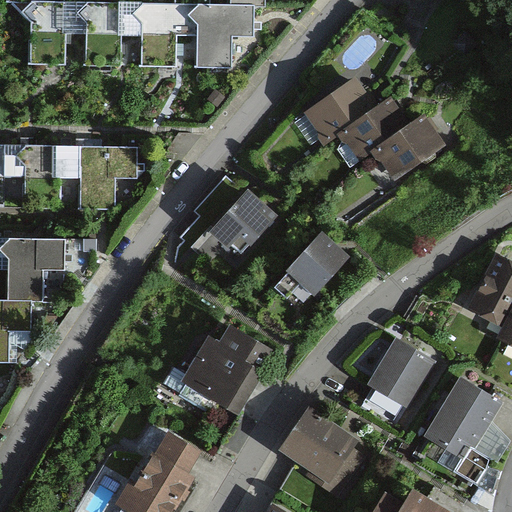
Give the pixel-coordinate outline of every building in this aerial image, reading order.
[(67,31),(67,2),(33,1),(22,13),(33,24),(32,63),(66,64),(67,31)] [(122,32),(122,3),(67,2),(67,31),(86,32),(86,64),(122,65),(122,32)] [(177,33),(177,4),(122,3),(122,32),(143,33),(142,66),(176,66),(177,33)] [(257,5),(177,4),(177,33),(200,34),(199,67),(233,68),(234,34),(256,34),(257,5)] [(342,134),(379,108),(360,80),(307,118),(326,145),(342,134)] [(375,153),(412,127),(392,99),(379,108),(342,134),(362,162),(375,153)] [(450,145),(429,115),(412,127),(375,153),(396,183),(450,145)] [(26,146),(0,146),(0,207),(3,207),(3,179),(26,179),(26,146)] [(26,146),(26,179),(25,209),(60,209),(60,181),(81,181),(82,147),(26,146)] [(82,147),(81,181),(81,208),(116,209),(116,179),(137,180),(137,148),(82,147)] [(212,226),(208,231),(227,249),(231,244),(240,253),(277,215),(247,187),(210,224),(212,226)] [(288,273),(275,287),(286,298),(299,284),(313,297),(350,258),(321,231),(284,270),(288,273)] [(0,238),(0,272),(12,273),(12,239),(0,238)] [(63,239),(12,239),(12,273),(11,301),(31,301),(42,301),(42,271),(63,271),(63,239)] [(507,327),(511,316),(511,268),(498,261),(473,310),(507,327)] [(0,363),(8,363),(9,330),(31,331),(31,301),(11,301),(0,301),(0,363)] [(511,316),(507,327),(500,340),(511,345),(511,316)] [(217,415),(222,408),(238,417),(260,380),(261,380),(276,354),(228,325),(219,340),(206,337),(179,383),(180,384),(176,391),(217,415)] [(436,361),(397,338),(370,384),(408,407),(436,361)] [(500,401),(460,378),(425,439),(465,462),(500,401)] [(339,497),(367,455),(353,446),(356,442),(309,410),(283,449),(311,468),(306,476),(339,497)] [(174,511),(194,478),(188,475),(202,453),(166,432),(153,455),(146,451),(114,505),(126,511),(125,511),(174,511)] [(384,493),(372,511),(447,511),(409,489),(401,503),(384,493)]
